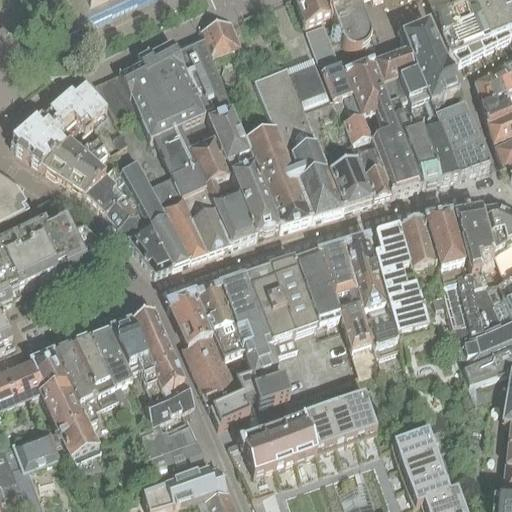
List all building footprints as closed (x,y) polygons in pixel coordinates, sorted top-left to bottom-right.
[(47,0),(64,36),(66,40),(157,0),(47,0)] [(328,23),(319,0),(299,0),(292,3),(304,33),(321,26),(328,23)] [(382,0),(467,0),(471,10),(433,26),(437,41),(441,50),(445,59),(447,63),(450,67),(454,72),(457,75),(509,49),(507,47),(511,43),(511,17),(504,0),(319,0),(328,23),(330,22),(341,50),(343,52),(344,53),(346,54),(348,55),(350,56),(352,57),(354,57),(356,56),(359,56),(361,55),(363,54),(364,53),(366,51),(367,49),(368,47),(369,45),(369,43),(369,41),(369,39),(358,10),(369,5),(382,0)] [(199,37),(201,44),(209,65),(240,54),(229,28),(199,37)] [(317,73),(336,66),(323,31),(305,38),(304,38),(317,73)] [(396,35),(405,57),(425,108),(431,122),(437,119),(435,112),(457,102),(445,74),(427,33),(406,41),(402,33),(396,35)] [(132,111),(135,118),(149,147),(151,146),(157,158),(158,157),(163,168),(161,169),(168,185),(148,194),(187,270),(205,263),(230,254),(211,211),(221,207),(214,190),(229,184),(213,148),(238,137),(209,65),(201,44),(173,56),(170,50),(163,54),(136,68),(138,72),(117,84),(96,94),(110,122),(132,111)] [(408,114),(425,108),(405,57),(380,66),(343,82),(368,147),(390,204),(419,195),(387,112),(381,93),(397,87),(408,114)] [(329,105),(349,154),(368,147),(343,82),(337,65),(317,73),(329,105)] [(511,67),(502,73),(511,93),(511,67)] [(511,100),(511,93),(502,73),(483,83),(486,89),(489,88),(497,103),(501,101),(504,108),(505,107),(503,104),(511,100)] [(284,165),(318,154),(304,116),(286,74),(253,88),(273,137),(284,165)] [(474,93),(480,112),(497,103),(489,88),(486,89),(483,83),(480,85),(477,87),(474,93)] [(58,109),(49,117),(43,123),(42,122),(10,150),(16,156),(56,134),(71,123),(84,137),(105,118),(93,98),(87,91),(62,113),(58,109)] [(480,112),(485,133),(511,121),(504,108),(501,101),(497,103),(480,112)] [(318,154),(342,219),(370,210),(349,154),(329,105),(323,107),(324,109),(304,116),(318,154)] [(485,133),(492,153),(511,144),(511,121),(511,122),(505,107),(504,108),(511,121),(485,133)] [(396,108),(387,112),(419,195),(420,195),(438,191),(419,141),(411,143),(396,108)] [(432,125),(437,135),(456,186),(488,175),(474,144),(465,125),(461,115),(432,125)] [(55,136),(56,134),(16,156),(14,157),(41,176),(64,155),(56,147),(61,142),(55,136)] [(438,191),(456,186),(437,135),(419,141),(438,191)] [(237,203),(255,245),(278,238),(278,237),(243,149),(238,137),(213,148),(229,184),(230,183),(237,203)] [(243,149),(278,237),(279,237),(280,238),(310,228),(342,219),(318,154),(284,165),(273,137),(263,141),(243,149)] [(125,150),(120,139),(112,143),(118,154),(125,150)] [(41,176),(82,204),(101,183),(90,174),(107,159),(97,142),(74,160),(66,153),(64,155),(41,176)] [(371,210),(390,204),(368,147),(349,154),(370,210),(371,209),(371,210)] [(501,178),(502,179),(504,178),(503,177),(511,173),(511,147),(493,157),(501,178)] [(187,270),(148,194),(135,171),(118,180),(129,199),(139,218),(148,233),(158,253),(171,276),(187,270)] [(101,183),(82,204),(105,221),(125,202),(116,194),(122,189),(128,199),(129,199),(118,180),(116,177),(113,179),(111,176),(103,185),(101,183)] [(14,198),(16,195),(0,184),(0,232),(28,218),(14,198)] [(125,202),(105,221),(116,235),(139,218),(129,199),(128,199),(130,201),(126,204),(125,202)] [(211,211),(230,254),(255,245),(237,203),(222,209),(221,207),(211,211)] [(480,218),(480,219),(497,263),(505,258),(502,253),(511,247),(511,222),(496,216),(480,218)] [(127,249),(148,233),(139,218),(116,235),(127,249)] [(488,269),(497,263),(480,219),(479,219),(479,218),(478,218),(478,219),(453,223),(451,223),(455,243),(468,286),(488,269)] [(452,243),(448,224),(439,226),(424,229),(423,229),(427,249),(433,273),(453,347),(470,343),(467,331),(455,289),(468,286),(455,243),(452,243)] [(43,230),(14,244),(36,289),(54,281),(57,286),(67,282),(69,287),(89,278),(83,266),(88,264),(97,254),(82,241),(73,245),(65,227),(46,236),(43,230)] [(426,249),(422,230),(421,230),(398,237),(398,236),(396,237),(407,275),(409,279),(433,273),(427,249),(426,249)] [(158,253),(148,233),(127,249),(140,266),(158,253)] [(378,263),(372,265),(396,353),(397,352),(428,345),(418,305),(417,306),(413,295),(405,297),(399,278),(407,275),(396,237),(372,244),(378,263)] [(14,244),(0,250),(0,320),(1,315),(0,314),(20,304),(17,298),(36,289),(14,244)] [(372,265),(367,246),(358,248),(343,253),(349,272),(374,357),(376,363),(398,358),(397,352),(396,353),(372,265)] [(140,266),(153,284),(171,276),(158,253),(140,266)] [(316,261),(322,281),(337,322),(338,327),(349,358),(348,358),(350,365),(374,357),(349,272),(347,273),(341,253),(316,261)] [(511,253),(505,258),(497,263),(488,269),(498,293),(511,283),(511,253)] [(321,281),(315,262),(315,261),(294,268),(318,333),(338,327),(337,322),(322,281),(321,281)] [(467,331),(511,304),(511,283),(498,293),(488,269),(468,286),(455,289),(467,331)] [(315,336),(290,270),(267,278),(293,344),(315,336)] [(293,344),(267,278),(265,278),(266,279),(245,286),(245,285),(243,286),(250,305),(273,363),(296,356),(293,344)] [(273,363),(250,305),(243,286),(217,295),(224,314),(242,361),(251,384),(277,375),(273,363)] [(224,314),(217,295),(193,304),(223,368),(242,361),(224,314)] [(434,315),(443,313),(440,303),(432,305),(434,315)] [(223,368),(193,304),(166,314),(185,355),(181,357),(190,378),(193,385),(224,371),(223,368)] [(460,375),(511,351),(511,304),(467,331),(470,343),(453,347),(460,375)] [(161,403),(183,390),(152,321),(130,330),(161,403)] [(0,359),(13,353),(0,324),(0,359)] [(143,412),(161,403),(130,330),(109,338),(130,387),(131,386),(129,381),(138,377),(142,387),(133,391),(143,412)] [(120,392),(130,387),(109,338),(89,346),(109,389),(113,396),(123,416),(129,414),(120,392)] [(70,353),(74,362),(91,398),(109,389),(89,346),(70,353)] [(508,379),(506,393),(511,389),(511,351),(460,375),(467,394),(508,379)] [(104,401),(113,396),(109,389),(91,398),(74,362),(69,353),(51,361),(88,434),(96,430),(90,418),(108,410),(104,401)] [(94,448),(88,434),(51,361),(41,365),(42,365),(29,371),(42,402),(38,404),(53,437),(48,439),(58,465),(69,461),(71,466),(74,473),(98,462),(96,455),(98,454),(106,452),(105,445),(94,448)] [(0,419),(38,404),(42,402),(29,371),(0,382),(0,419)] [(209,416),(212,414),(238,401),(233,390),(224,371),(193,385),(208,417),(209,416)] [(250,382),(232,388),(233,390),(238,401),(239,402),(238,403),(237,402),(209,416),(208,417),(218,435),(247,420),(241,408),(253,404),(258,416),(288,405),(281,385),(253,396),(251,393),(254,392),(250,382)] [(511,389),(506,393),(499,431),(509,432),(498,505),(511,506),(511,389)] [(153,436),(160,433),(158,430),(193,413),(183,390),(161,403),(143,412),(150,432),(151,432),(153,436)] [(474,413),(476,412),(474,393),(467,395),(474,413)] [(362,410),(341,418),(354,455),(375,447),(362,410)] [(441,425),(445,435),(464,427),(460,417),(441,425)] [(341,418),(321,425),(334,462),(354,455),(341,418)] [(402,443),(423,436),(417,420),(396,428),(402,443)] [(321,425),(301,432),(314,469),(334,462),(321,425)] [(186,427),(185,427),(161,438),(160,433),(153,436),(151,432),(150,432),(134,439),(150,490),(176,482),(206,472),(186,427)] [(301,432),(281,439),(294,476),(314,469),(301,432)] [(0,511),(5,511),(4,508),(19,502),(22,511),(39,511),(28,481),(68,467),(71,466),(69,461),(58,465),(48,439),(0,457),(0,511)] [(281,439),(261,447),(274,483),(294,476),(281,439)] [(425,445),(388,459),(395,480),(432,466),(425,445)] [(261,447),(240,454),(254,491),(274,483),(261,447)] [(432,466),(395,480),(403,500),(439,487),(432,466)] [(185,511),(196,509),(226,499),(216,475),(143,499),(146,511),(185,511)] [(439,487),(403,500),(406,511),(431,511),(447,507),(446,506),(439,487)] [(231,511),(226,500),(196,510),(196,511),(231,511)] [(431,511),(456,511),(454,503),(446,506),(447,507),(431,511)]
